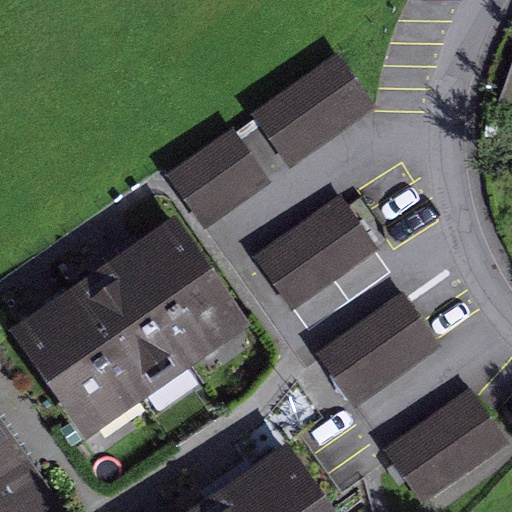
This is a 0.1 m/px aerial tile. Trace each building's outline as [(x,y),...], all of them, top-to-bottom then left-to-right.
[(328,61),(255,114),(290,162),(364,109),(328,61)] [(272,177),(237,126),(172,170),(208,221),(272,177)] [(341,192),(258,250),(294,301),(377,243),(341,192)] [(177,222),(125,256),(192,356),(243,322),(177,222)] [(125,256),(74,290),(141,390),(192,356),(125,256)] [(74,290),(23,324),(89,424),(141,390),(74,290)] [(440,338),(407,292),(325,349),(358,395),(440,338)] [(0,470),(22,456),(0,422),(0,470)] [(329,511),(288,450),(237,485),(255,511),(329,511)] [(0,511),(51,511),(57,508),(22,456),(0,470),(0,511)] [(255,511),(237,485),(197,511),(255,511)]
